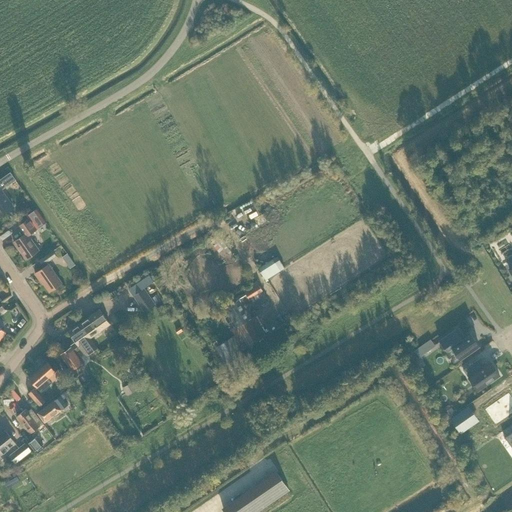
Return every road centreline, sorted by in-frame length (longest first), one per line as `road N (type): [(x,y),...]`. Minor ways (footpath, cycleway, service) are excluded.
road 1 (track): [(211,225),(305,171),(385,139),(511,58)]
road 2 (unclassified): [(0,162),(160,65),(197,0)]
road 3 (track): [(171,511),(389,373)]
road 4 (residential): [(43,321),(211,225)]
